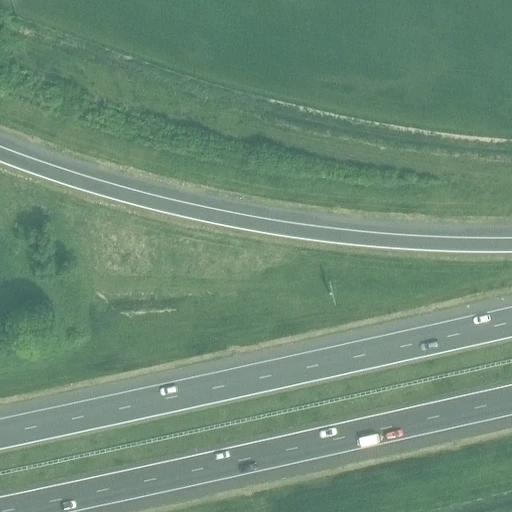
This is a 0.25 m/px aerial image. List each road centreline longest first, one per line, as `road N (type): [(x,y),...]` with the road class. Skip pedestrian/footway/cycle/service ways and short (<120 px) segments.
road 1 (motorway): [(511,320),(0,434)]
road 2 (motorway): [(0,511),(511,400)]
road 3 (motorway): [(511,244),(333,240),(212,219),(0,154)]
